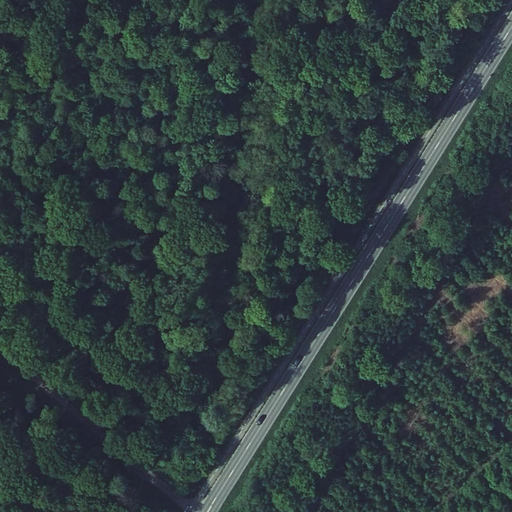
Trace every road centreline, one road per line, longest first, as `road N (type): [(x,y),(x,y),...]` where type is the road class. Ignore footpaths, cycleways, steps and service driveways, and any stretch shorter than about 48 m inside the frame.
road 1 (tertiary): [(511,26),(207,511)]
road 2 (track): [(195,511),(0,354)]
